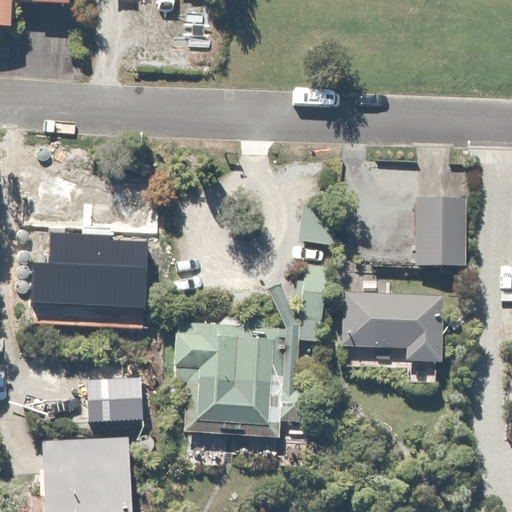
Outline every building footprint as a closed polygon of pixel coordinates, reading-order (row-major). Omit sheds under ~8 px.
[(84,0),(0,0),(0,32),(21,33),(21,7),(85,6),(84,0)] [(475,199),(418,199),(418,268),(475,267),(475,199)] [(344,209),(308,206),(305,245),(341,248),(344,209)] [(34,262),(32,309),(147,314),(150,236),(50,232),(49,267),(34,262)] [(450,295),(343,292),(342,350),(412,352),(412,367),(448,368),(450,295)] [(203,444),(298,445),(299,325),(170,323),(169,382),(203,383),(203,444)] [(88,380),(91,420),(136,417),(134,377),(88,380)] [(142,511),(133,435),(43,447),(50,511),(142,511)]
